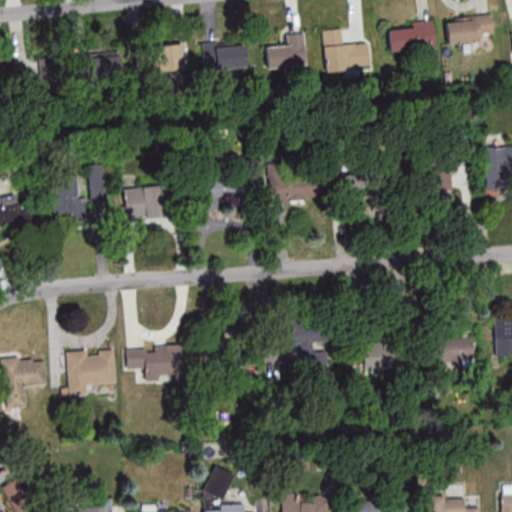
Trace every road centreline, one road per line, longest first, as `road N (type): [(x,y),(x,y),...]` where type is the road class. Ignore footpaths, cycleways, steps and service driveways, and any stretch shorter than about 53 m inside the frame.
road 1 (residential): [(511,251),(161,278),(0,302)]
road 2 (residential): [(0,17),(166,0)]
